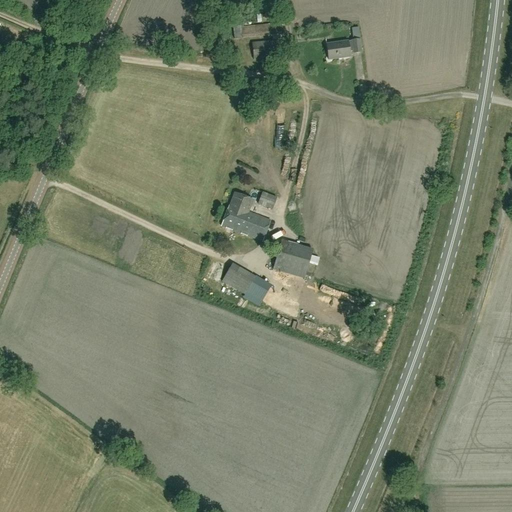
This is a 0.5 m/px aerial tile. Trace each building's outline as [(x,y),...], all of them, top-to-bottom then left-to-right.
[(278,34),(277,23),(241,26),(241,25),(233,25),(234,38),(278,34)] [(326,44),(328,60),(350,57),(349,50),(353,49),(354,53),(361,52),(359,39),(352,41),(352,42),(348,42),(348,41),(326,44)] [(280,57),(278,40),(251,43),(253,60),(280,57)] [(257,204),(272,210),(277,198),(262,192),(257,204)] [(221,226),(262,241),(270,221),(248,213),(253,200),(234,193),(229,206),(221,226)] [(281,241),(273,269),(272,273),(279,275),(280,272),(304,279),(312,250),(281,241)] [(247,291),(263,300),(270,286),(232,264),(222,282),(245,295),(247,291)]
